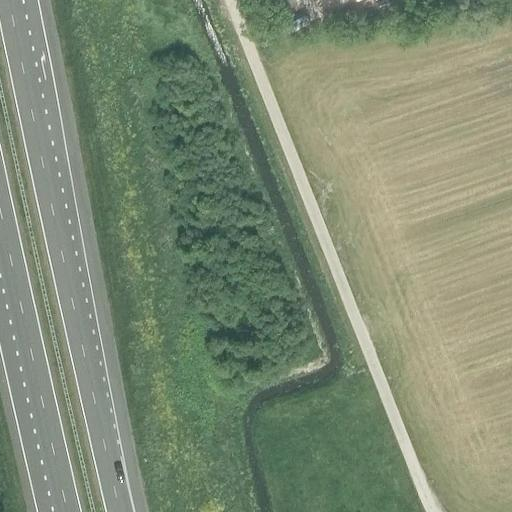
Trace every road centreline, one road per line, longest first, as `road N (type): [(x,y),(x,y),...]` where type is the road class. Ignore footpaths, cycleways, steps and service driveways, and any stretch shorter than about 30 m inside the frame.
road 1 (unclassified): [(433,511),(231,0)]
road 2 (motorway): [(123,511),(12,0)]
road 3 (motorway): [(0,206),(70,511)]
